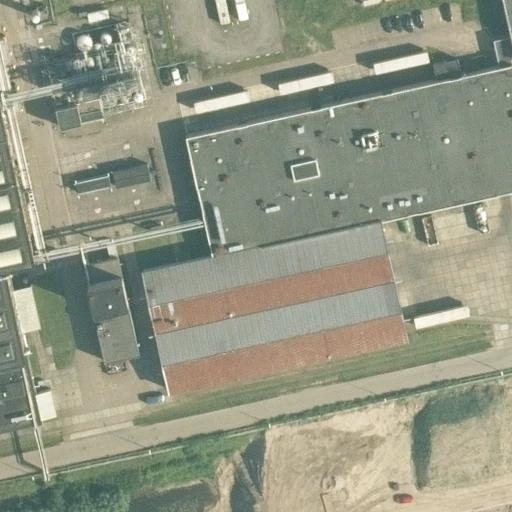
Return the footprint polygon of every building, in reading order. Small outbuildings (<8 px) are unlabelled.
[(511,0),(502,0),(511,44),(511,0)] [(69,100),(136,85),(127,46),(109,50),(107,39),(80,45),(81,51),(41,61),(48,90),(66,86),(69,100)] [(511,188),(511,69),(510,62),(185,134),(211,254),(381,216),(381,218),(511,188)] [(39,416),(57,412),(51,387),(34,391),(23,343),(24,343),(21,328),(39,325),(30,284),(12,288),(4,252),(33,246),(0,96),(0,426),(40,418),(39,416)] [(103,116),(102,114),(98,96),(55,106),(59,125),(103,116)] [(110,173),(73,179),(74,189),(148,178),(145,162),(109,168),(110,173)] [(381,216),(211,254),(141,269),(167,389),(407,336),(381,218),(381,216)] [(92,280),(86,281),(92,309),(104,360),(139,352),(127,300),(122,274),(118,259),(89,265),(92,280)]
